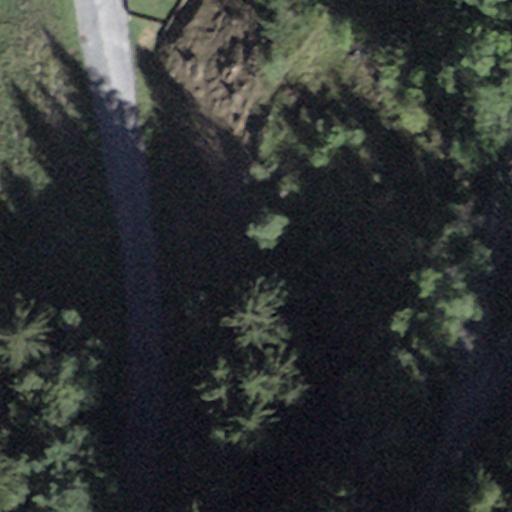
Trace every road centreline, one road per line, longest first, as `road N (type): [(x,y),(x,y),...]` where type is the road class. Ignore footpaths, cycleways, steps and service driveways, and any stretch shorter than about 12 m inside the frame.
road 1 (track): [(103,0),(157,237),(113,511)]
road 2 (track): [(390,511),(511,289)]
